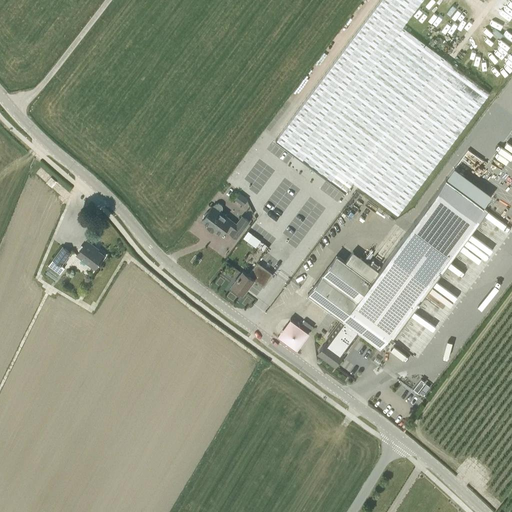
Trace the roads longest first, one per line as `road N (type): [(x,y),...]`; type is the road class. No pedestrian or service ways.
road 1 (tertiary): [(399,437),(166,263),(0,94)]
road 2 (unknown): [(346,398),(438,351),(511,255)]
